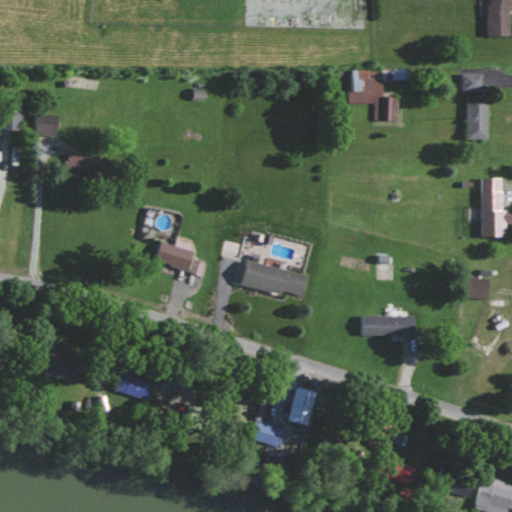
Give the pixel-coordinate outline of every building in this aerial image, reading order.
[(508,5),(511,4),(511,0),(486,0),(487,35),(508,35),(508,5)] [(350,68),(350,89),(346,89),(346,102),(372,102),(372,119),(395,119),(395,95),(381,95),(381,79),(407,79),(407,68),(350,68)] [(460,91),(481,90),(480,72),(460,73),(460,91)] [(486,138),(487,93),(465,93),(465,138),(486,138)] [(20,101),(2,100),(1,128),(19,129),(20,101)] [(34,133),(56,134),(56,113),(34,113),(34,133)] [(97,155),(65,153),(64,172),(110,175),(111,162),(97,162),(97,155)] [(479,235),(504,236),(504,223),(511,223),(511,210),(500,209),(500,177),(480,177),(479,235)] [(158,241),(153,261),(199,273),(202,261),(188,258),(192,241),(174,237),(173,244),(158,241)] [(306,273),(245,258),(239,282),(300,297),(306,273)] [(488,278),(465,274),(462,294),(484,298),(488,278)] [(359,334),(413,333),(412,313),(359,315),(359,334)] [(80,360),(46,354),(42,374),(76,381),(80,360)] [(114,389),(146,400),(152,383),(120,372),(114,389)] [(307,424),(314,390),(293,386),(286,420),(307,424)] [(278,446),(283,429),(254,419),(248,437),(278,446)] [(473,507),(495,511),(507,511),(508,508),(511,508),(511,491),(510,491),(511,482),(480,475),(473,507)]
